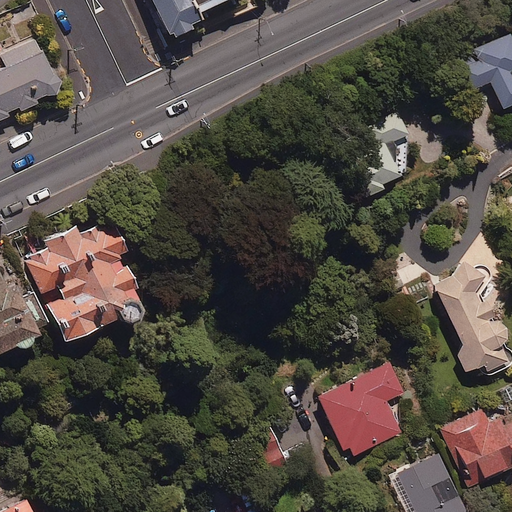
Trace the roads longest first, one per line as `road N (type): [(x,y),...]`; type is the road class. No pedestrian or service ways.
road 1 (tertiary): [(383,0),(142,115)]
road 2 (tertiary): [(142,115),(0,182)]
road 3 (residential): [(142,115),(87,0)]
